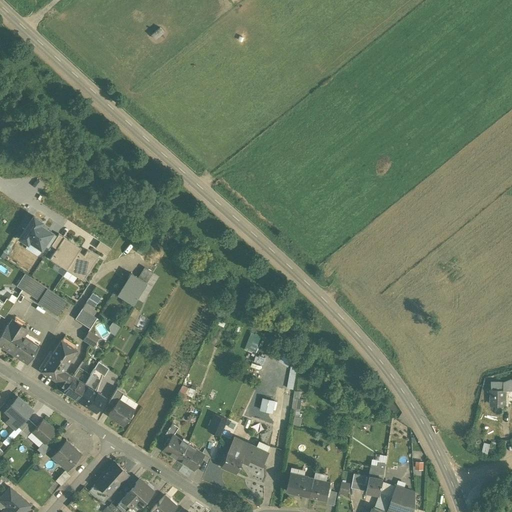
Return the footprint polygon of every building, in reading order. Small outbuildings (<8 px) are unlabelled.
[(19,228),(24,232),(32,220),(26,216),(19,228)] [(24,232),(19,239),(28,245),(29,242),(41,250),(44,246),(52,233),(40,225),(42,223),(33,217),(32,220),(24,232)] [(57,237),(52,233),(44,246),(49,250),(57,237)] [(51,247),(57,250),(64,238),(59,235),(51,247)] [(50,260),(67,271),(79,253),(81,249),(64,238),(57,250),(50,260)] [(96,248),(108,256),(112,250),(100,243),(96,248)] [(67,271),(84,282),(99,259),(87,251),(84,256),(79,253),(67,271)] [(152,274),(144,269),(138,279),(146,284),(152,274)] [(138,279),(132,275),(118,296),(133,305),(146,284),(138,279)] [(29,280),(23,277),(17,287),(22,291),(29,280)] [(47,289),(30,278),(29,280),(22,291),(39,302),(47,289)] [(66,302),(47,289),(39,302),(38,304),(57,317),(66,302)] [(4,303),(0,308),(0,315),(4,318),(14,304),(6,299),(4,303)] [(97,304),(88,299),(85,304),(94,309),(97,304)] [(94,309),(85,304),(82,309),(93,317),(96,312),(93,310),(94,309)] [(93,317),(82,309),(75,320),(90,330),(97,319),(93,317)] [(8,326),(7,326),(0,336),(0,345),(12,353),(23,336),(27,330),(12,320),(8,326)] [(257,325),(255,333),(264,336),(267,328),(257,325)] [(98,338),(88,332),(83,340),(93,347),(98,338)] [(247,349),(258,353),(263,337),(252,334),(247,349)] [(23,336),(12,353),(27,363),(38,346),(23,336)] [(61,340),(40,371),(56,382),(63,371),(63,372),(77,350),(61,340)] [(109,370),(98,363),(94,370),(102,375),(101,376),(104,377),(109,370)] [(90,376),(79,368),(73,377),(66,388),(64,392),(76,400),(90,376)] [(94,370),(90,376),(98,381),(101,376),(102,375),(94,370)] [(63,372),(63,371),(56,382),(66,388),(73,377),(63,372)] [(98,381),(90,376),(76,400),(88,407),(97,393),(93,390),(98,381)] [(511,379),(503,383),(503,391),(511,390),(511,379)] [(124,393),(117,389),(110,400),(116,404),(118,400),(119,400),(124,393)] [(503,391),(491,390),(491,405),(503,405),(503,391)] [(298,408),(298,427),(303,427),(304,392),(296,392),(295,408),(298,408)] [(105,398),(97,393),(88,407),(96,412),(105,398)] [(17,397),(5,411),(12,417),(7,422),(15,429),(17,427),(26,417),(32,410),(17,397)] [(275,402),(263,399),(261,411),(263,411),(263,408),(273,411),(275,402)] [(119,400),(118,400),(116,404),(108,415),(117,421),(118,421),(124,425),(134,410),(119,400)] [(215,416),(209,432),(219,436),(226,421),(215,416)] [(26,417),(17,427),(21,431),(22,431),(30,421),(26,417)] [(55,431),(42,420),(36,427),(32,432),(44,443),(55,431)] [(36,427),(30,421),(22,431),(28,437),(32,432),(36,427)] [(178,428),(172,424),(165,435),(170,438),(172,435),(173,436),(178,428)] [(173,436),(172,435),(170,438),(162,450),(178,460),(188,445),(181,440),(180,441),(173,436)] [(257,449),(233,439),(228,452),(237,456),(239,454),(244,456),(243,458),(262,467),(268,454),(257,449)] [(81,455),(66,441),(51,457),(67,471),(81,455)] [(269,447),(260,443),(257,449),(267,454),(269,447)] [(195,450),(188,445),(178,460),(194,471),(204,455),(195,450)] [(237,456),(228,452),(221,468),(236,475),(243,458),(244,456),(239,454),(237,456)] [(45,455),(36,464),(41,469),(50,459),(45,455)] [(114,463),(96,484),(107,495),(109,496),(115,490),(127,475),(114,463)] [(378,467),(371,466),(369,477),(366,492),(366,493),(379,495),(380,495),(380,494),(383,480),(385,469),(378,467)] [(70,477),(64,472),(55,482),(61,487),(70,477)] [(328,475),(315,472),(314,479),(326,482),(328,475)] [(308,477),(290,474),(287,492),(310,497),(314,480),(308,478),(308,477)] [(369,477),(354,474),(351,488),(366,492),(369,477)] [(326,482),(314,479),(314,480),(310,497),(327,501),(329,492),(330,483),(326,482)] [(153,492),(139,480),(124,497),(125,497),(117,506),(123,511),(125,511),(133,504),(138,509),(142,504),(142,505),(144,503),(144,502),(153,492)] [(29,505),(10,488),(9,487),(9,488),(2,496),(2,497),(10,504),(2,511),(23,511),(29,506),(30,506),(30,505),(29,505)] [(415,493),(395,487),(391,499),(415,507),(415,493)] [(109,496),(107,495),(100,503),(106,508),(108,506),(119,494),(115,490),(109,496)] [(337,493),(329,492),(327,501),(326,505),(334,506),(337,493)] [(119,494),(108,506),(113,511),(117,506),(125,497),(124,497),(120,493),(119,494)] [(385,511),(390,498),(380,494),(380,495),(379,495),(374,508),(383,511),(385,511)] [(172,511),(177,508),(165,497),(151,511),(172,511)] [(414,511),(415,507),(391,499),(387,511),(390,511),(414,511)]
